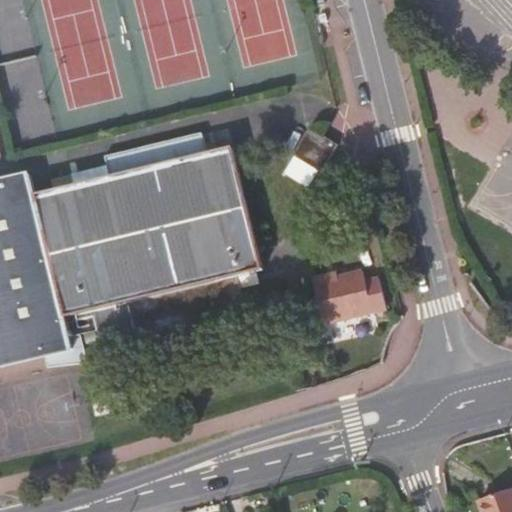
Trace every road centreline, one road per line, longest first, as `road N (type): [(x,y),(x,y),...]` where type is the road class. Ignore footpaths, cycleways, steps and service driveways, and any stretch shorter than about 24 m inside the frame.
road 1 (residential): [(462,399),(364,0)]
road 2 (tertiary): [(390,417),(352,411),(212,448),(72,510)]
road 3 (tertiary): [(72,510),(359,443),(390,417)]
